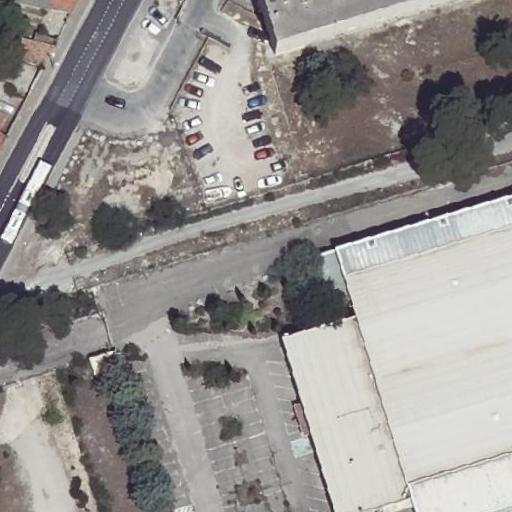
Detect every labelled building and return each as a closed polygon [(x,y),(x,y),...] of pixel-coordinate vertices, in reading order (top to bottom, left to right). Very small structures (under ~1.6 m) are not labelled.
[(17,0),(17,5),(71,16),(79,0),(17,0)] [(256,0),(254,1),(271,54),(454,0),(256,0)] [(30,36),(28,42),(54,47),(57,41),(30,36)] [(54,47),(28,42),(21,62),(43,69),(54,47)] [(511,511),(511,201),(405,235),(308,263),(322,315),(344,308),(349,327),(278,349),(328,511),(399,511),(407,510),(407,511),(511,511)] [(107,355),(91,359),(94,375),(120,367),(116,352),(107,355)]
